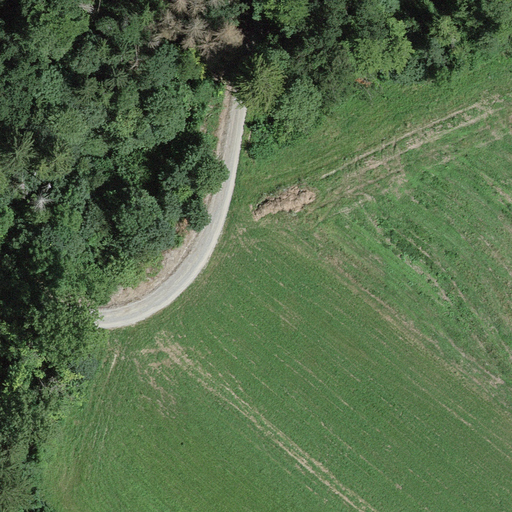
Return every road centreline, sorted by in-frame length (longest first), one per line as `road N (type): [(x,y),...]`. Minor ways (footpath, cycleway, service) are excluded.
road 1 (track): [(264,0),(236,96),(221,200),(204,242),(153,307),(82,316),(42,309),(0,275)]
road 2 (track): [(146,0),(0,91)]
